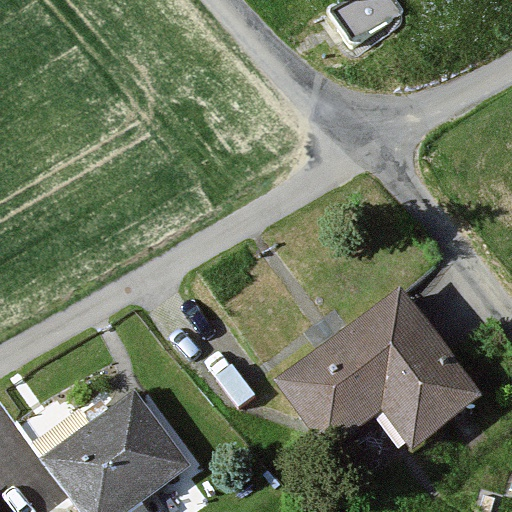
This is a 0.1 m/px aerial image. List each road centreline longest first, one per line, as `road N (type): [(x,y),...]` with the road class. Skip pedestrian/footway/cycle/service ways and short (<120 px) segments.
road 1 (residential): [(0,364),(364,151)]
road 2 (unclassified): [(511,310),(364,151)]
road 3 (unclassified): [(222,0),(364,151)]
road 4 (residential): [(364,151),(511,67)]
